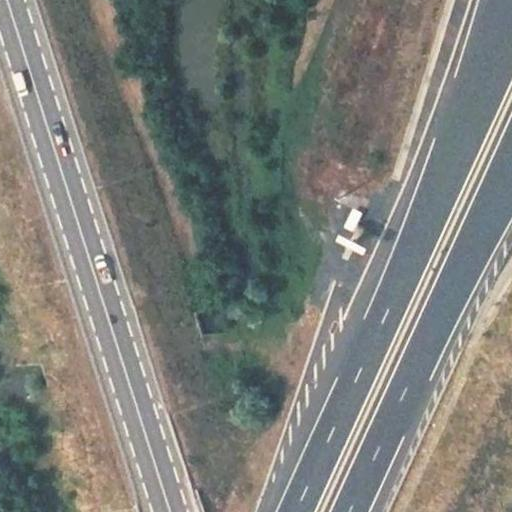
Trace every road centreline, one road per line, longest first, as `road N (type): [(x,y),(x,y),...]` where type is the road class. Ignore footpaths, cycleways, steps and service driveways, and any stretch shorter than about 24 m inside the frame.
road 1 (motorway): [(511,0),(434,199),(293,511)]
road 2 (primary): [(171,511),(8,0)]
road 3 (motorway): [(350,511),(511,170)]
